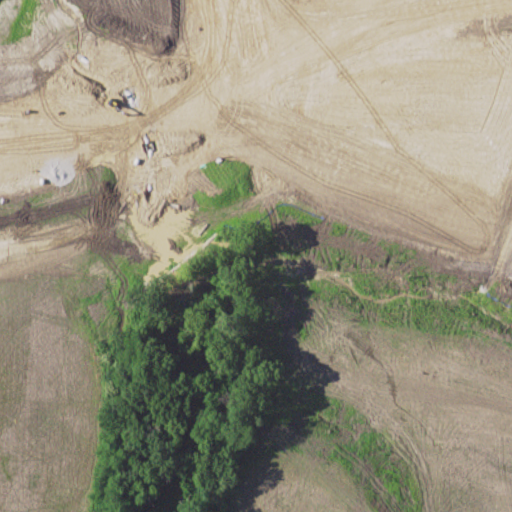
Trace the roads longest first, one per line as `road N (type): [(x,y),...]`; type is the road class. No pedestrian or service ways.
road 1 (secondary): [(0,178),(41,174),(158,129),(246,112)]
road 2 (secondary): [(222,103),(259,111),(280,97),(288,72),(279,46),(241,31),(217,45),(208,82),(222,103)]
road 3 (secondary): [(210,57),(145,100),(0,134)]
road 4 (secondary): [(286,86),(462,0)]
